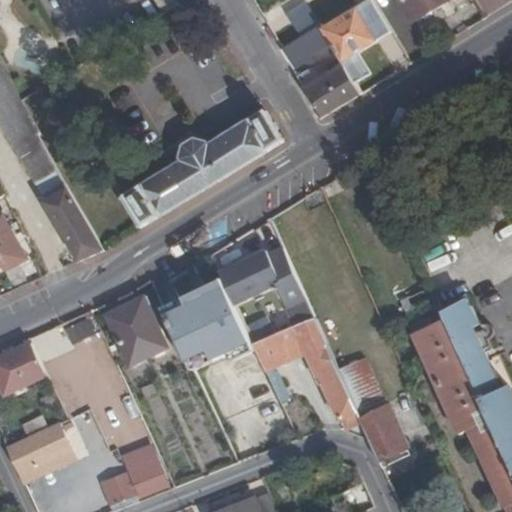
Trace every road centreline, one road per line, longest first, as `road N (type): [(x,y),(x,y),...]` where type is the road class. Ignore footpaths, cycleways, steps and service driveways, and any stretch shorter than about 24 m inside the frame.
road 1 (unclassified): [(511,29),(197,224),(70,296),(0,325)]
road 2 (unclassified): [(395,511),(370,457),(355,443),(330,440),(140,511)]
